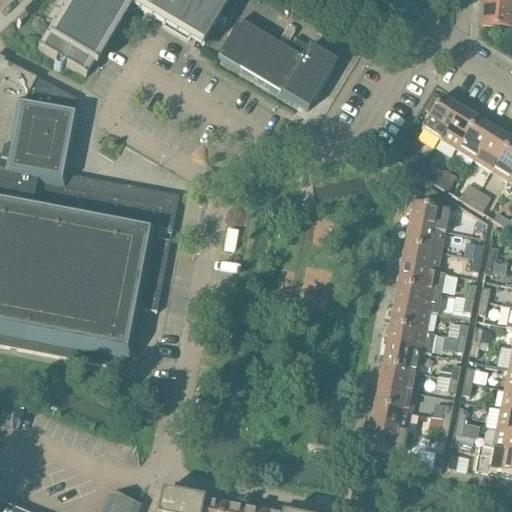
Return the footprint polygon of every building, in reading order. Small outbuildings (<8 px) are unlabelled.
[(45,38),(37,51),(56,63),(63,67),(85,80),(122,17),(121,16),(124,12),(135,9),(139,12),(139,13),(189,43),(201,51),(214,29),(218,32),(218,31),(219,31),(220,31),(221,31),(222,31),(223,31),(223,30),(224,30),(224,29),(224,28),(224,27),(224,26),(224,25),(223,25),(223,24),(222,24),(221,24),(220,24),(219,24),(218,25),(217,26),(216,26),(228,5),(219,0),(59,0),(46,23),(53,27),(46,39),(45,38)] [(511,5),(482,3),(479,28),(510,31),(510,33),(511,33),(511,25),(511,26),(511,24),(511,5)] [(293,41),(286,53),(238,24),(217,60),(307,114),(335,67),(293,41)] [(75,103),(0,62),(0,349),(121,373),(133,312),(156,317),(178,200),(61,177),(75,103)] [(439,143),(458,111),(440,100),(421,132),(439,143)] [(476,122),(458,111),(439,143),(456,154),(476,122)] [(493,133),(476,122),(456,154),(474,164),(493,133)] [(511,144),(493,133),(474,164),(491,175),(511,144)] [(511,179),(511,144),(491,175),(508,186),(511,179)] [(403,154),(402,155),(396,165),(417,178),(424,167),(403,154)] [(428,175),(423,182),(434,189),(439,182),(428,175)] [(439,182),(434,189),(446,196),(450,188),(439,182)] [(407,229),(444,236),(450,205),(427,191),(421,201),(420,210),(411,208),(407,229)] [(462,196),(458,203),(469,210),(473,203),(462,196)] [(473,203),(469,210),(480,217),(485,211),(473,203)] [(497,218),(492,225),(504,232),(508,225),(497,218)] [(407,229),(404,249),(440,256),(444,236),(407,229)] [(436,276),(440,256),(404,249),(400,269),(436,276)] [(475,249),(472,263),(481,264),(483,250),(475,249)] [(489,252),(486,265),(494,267),(497,253),(489,252)] [(472,263),(470,276),(478,277),(481,264),(472,263)] [(486,265),(484,278),(492,280),(494,267),(486,265)] [(396,289),(440,298),(444,277),(436,276),(400,269),(396,289)] [(429,316),(429,317),(436,318),(440,298),(396,289),(392,309),(429,316)] [(467,290),(465,303),(473,304),(476,291),(467,290)] [(481,292),(479,305),(487,307),(489,293),(481,292)] [(465,303),(463,316),(471,317),(473,304),(465,303)] [(484,320),(487,307),(478,305),(476,319),(484,320)] [(388,330),(425,337),(429,317),(429,316),(392,309),(388,330)] [(459,329),(457,343),(465,344),(468,331),(459,329)] [(388,330),(384,350),(421,357),(430,359),(434,339),(425,337),(388,330)] [(473,332),(471,345),(479,347),(482,334),(473,332)] [(457,343),(455,356),(463,357),(465,344),(457,343)] [(471,345),(468,359),(476,360),(479,347),(471,345)] [(381,370),(417,377),(421,357),(384,350),(381,370)] [(377,390),(413,397),(417,377),(381,370),(377,390)] [(452,370),(449,383),(458,385),(460,371),(452,370)] [(466,373),(463,386),(471,387),(474,374),(466,373)] [(511,374),(507,373),(503,394),(511,395),(511,374)] [(449,383),(447,396),(455,398),(457,385),(449,383)] [(463,386),(461,399),(469,401),(471,387),(463,386)] [(373,410),(410,417),(413,397),(377,390),(373,410)] [(511,395),(503,394),(499,413),(511,415),(511,395)] [(406,437),(410,417),(373,410),(369,430),(406,437)] [(442,423),(450,425),(452,411),(444,410),(442,423)] [(458,413),(456,426),(464,427),(466,415),(458,413)] [(511,415),(499,413),(496,433),(511,436),(511,415)] [(442,423),(439,437),(447,438),(450,425),(442,423)] [(456,426),(453,440),(461,441),(464,427),(456,426)] [(406,437),(369,430),(365,451),(402,458),(404,444),(413,446),(414,438),(406,437)] [(511,436),(496,433),(492,453),(511,457),(511,436)] [(479,452),(474,478),(511,485),(511,457),(492,453),(492,454),(479,452)] [(441,472),(443,458),(435,457),(432,470),(441,472)] [(458,461),(449,459),(447,473),(455,475),(458,461)] [(138,511),(140,509),(110,497),(103,511),(138,511)] [(199,511),(201,505),(160,497),(156,511),(199,511)]
